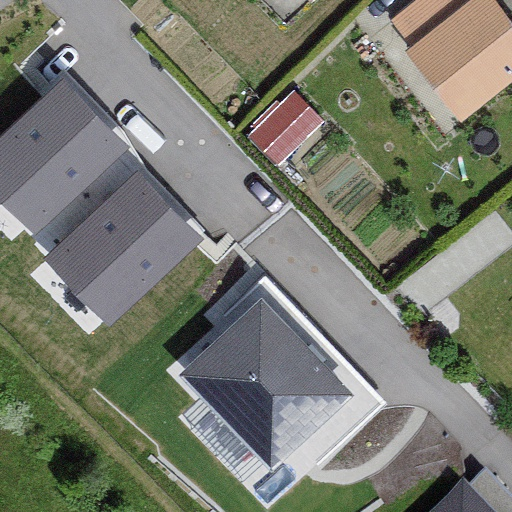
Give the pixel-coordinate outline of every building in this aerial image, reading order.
[(417,0),(393,22),(472,113),(511,78),(511,11),(502,0),(417,0)] [(125,143),(66,83),(0,147),(0,192),(37,230),(125,143)] [(252,134),(278,163),(320,126),(294,97),(252,134)] [(195,238),(137,178),(54,256),(112,317),(195,238)] [(349,369),(261,279),(183,355),(271,444),(349,369)] [(476,498),(473,495),(454,511),(511,511),(511,500),(494,481),(476,498)]
